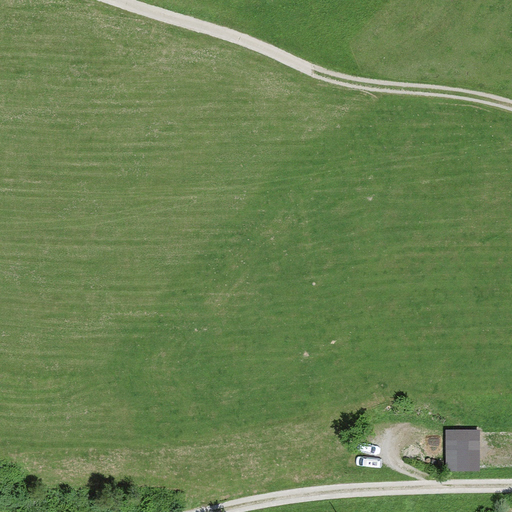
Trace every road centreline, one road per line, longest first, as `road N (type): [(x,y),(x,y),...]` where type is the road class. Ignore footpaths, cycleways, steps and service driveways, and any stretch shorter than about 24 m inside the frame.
road 1 (track): [(511,106),(310,71),(114,0)]
road 2 (track): [(215,511),(328,492),(511,486)]
